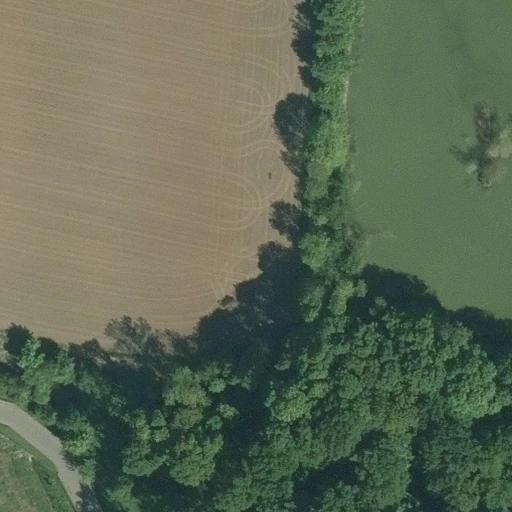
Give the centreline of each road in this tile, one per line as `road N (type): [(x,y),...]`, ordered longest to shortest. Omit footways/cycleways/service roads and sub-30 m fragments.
road 1 (track): [(321,467),(438,478),(511,495)]
road 2 (residential): [(93,511),(64,456),(0,416)]
